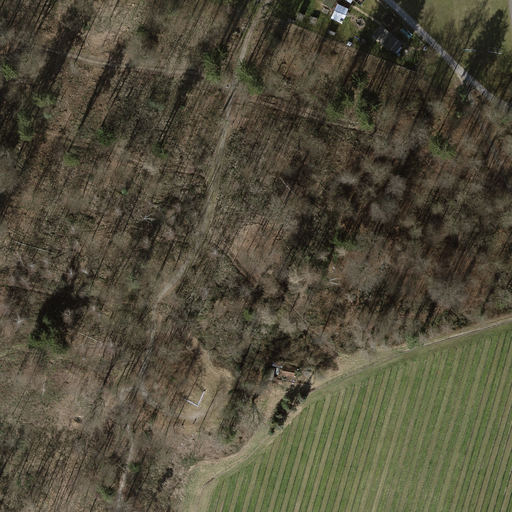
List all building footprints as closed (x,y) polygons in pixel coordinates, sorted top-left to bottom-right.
[(336,33),(348,8),(337,3),(325,27),(336,33)] [(398,24),(388,14),(383,20),(393,29),(398,24)] [(403,45),(383,27),(375,36),(396,54),(403,45)] [(295,368),(280,365),(278,374),(292,378),(295,368)] [(187,383),(180,397),(196,405),(203,391),(187,383)]
